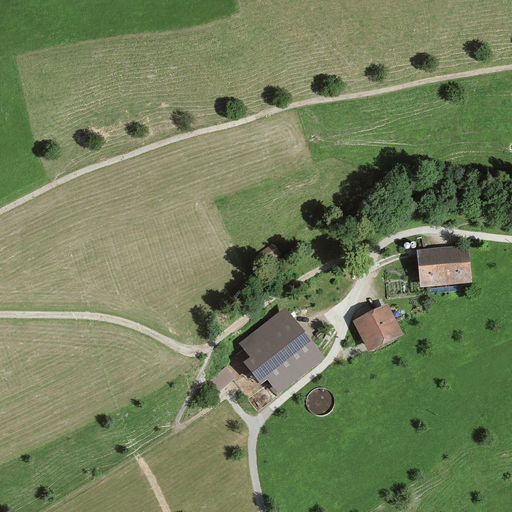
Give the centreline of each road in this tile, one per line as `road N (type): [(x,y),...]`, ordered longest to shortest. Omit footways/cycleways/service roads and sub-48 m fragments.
road 1 (track): [(0,315),(98,317),(199,351),(325,262),(396,240)]
road 2 (track): [(263,511),(254,467),(259,427),(329,364),(372,267),(396,240)]
road 3 (track): [(255,116),(112,160),(0,211)]
road 4 (track): [(255,116),(511,66)]
